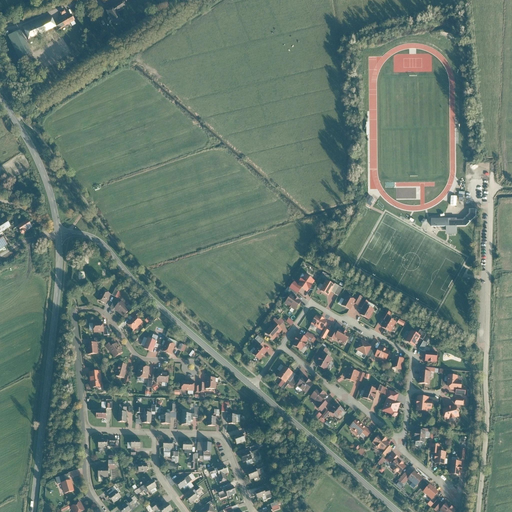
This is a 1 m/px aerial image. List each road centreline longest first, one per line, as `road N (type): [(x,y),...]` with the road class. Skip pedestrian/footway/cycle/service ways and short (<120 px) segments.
road 1 (residential): [(478,511),(490,175)]
road 2 (tertiary): [(58,234),(33,511)]
road 3 (residential): [(85,431),(74,312),(107,315),(141,359),(190,367)]
road 4 (tertiary): [(251,387),(101,244),(58,234)]
road 5 (residential): [(281,347),(311,303),(408,353),(409,392)]
road 6 (tertiary): [(396,511),(251,387)]
road 7 (residential): [(281,347),(399,442)]
road 8 (residential): [(252,511),(224,438),(154,434)]
road 9 (tertiary): [(0,99),(43,174),(58,234)]
